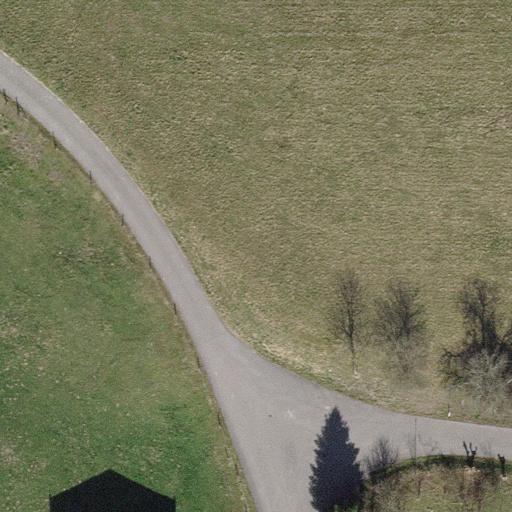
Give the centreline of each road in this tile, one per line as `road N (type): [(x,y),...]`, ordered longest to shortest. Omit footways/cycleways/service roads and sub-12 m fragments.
road 1 (unclassified): [(260,433),(164,250),(108,168),(0,67)]
road 2 (unclassified): [(511,444),(260,433)]
